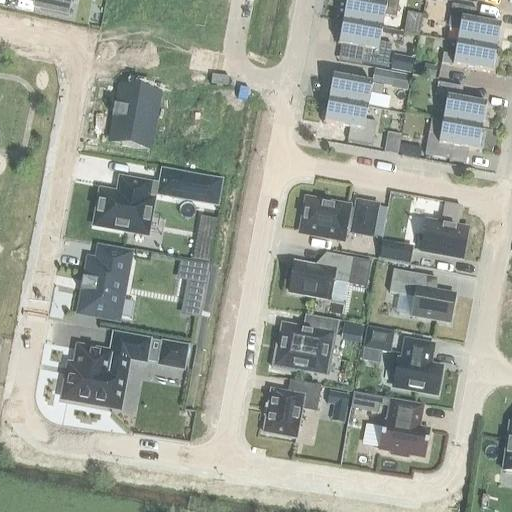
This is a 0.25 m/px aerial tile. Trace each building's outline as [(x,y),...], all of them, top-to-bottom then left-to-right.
[(42,0),(40,12),(68,17),(71,0),(42,0)] [(158,13),(196,20),(199,8),(200,8),(201,0),(149,0),(144,27),(155,29),(158,13)] [(343,17),(342,23),(381,30),(384,17),(395,19),(398,0),(372,0),(372,4),(348,0),(344,0),(342,16),(343,17)] [(458,31),(456,44),(495,51),(496,44),(497,45),(501,27),(474,23),(476,11),(451,6),(449,19),(447,28),(458,31)] [(336,46),(363,51),(361,63),(386,68),(390,45),(379,43),(381,30),(342,23),(340,29),(339,29),(336,46)] [(495,51),(456,44),(453,57),(442,55),(440,65),(492,74),(495,57),(494,57),(495,51)] [(329,95),(327,102),(367,109),(369,95),(381,97),(382,87),(357,83),(328,77),(325,95),(329,95)] [(446,100),(441,122),(481,129),(482,123),(483,123),(486,106),(460,101),(462,89),(437,84),(434,98),(446,100)] [(114,118),(114,119),(119,120),(114,144),(152,150),(161,97),(124,90),(121,109),(116,108),(115,109),(116,109),(115,118),(114,118)] [(367,109),(327,102),(326,108),(325,108),(322,125),(348,130),(346,142),(371,146),(375,124),(365,122),(367,109)] [(481,129),(441,122),(439,136),(428,134),(424,156),(449,161),(451,149),(478,153),(481,136),(480,136),(481,129)] [(419,158),(420,147),(408,146),(409,135),(384,133),(382,154),(419,158)] [(161,177),(157,197),(216,207),(220,183),(161,172),(161,177)] [(101,196),(95,227),(144,237),(150,205),(145,204),(148,189),(120,183),(117,199),(101,196)] [(305,203),(299,232),(315,235),(315,237),(342,242),(345,223),(353,224),(351,234),(370,237),(376,208),(357,204),(355,211),(348,210),(348,209),(321,204),(321,206),(305,203)] [(444,206),(441,226),(455,229),(459,209),(444,206)] [(421,253),(460,260),(466,231),(455,229),(441,226),(426,223),(421,253)] [(380,239),(395,242),(397,231),(382,228),(380,239)] [(408,264),(411,249),(382,244),(379,259),(408,264)] [(83,293),(79,314),(116,321),(128,256),(99,251),(96,263),(88,262),(85,281),(81,280),(81,281),(85,282),(83,292),(79,291),(79,292),(83,293)] [(293,266),(288,293),(328,301),(331,287),(336,284),(347,286),(365,289),(370,264),(352,260),(325,255),(322,271),(311,269),(293,266)] [(410,318),(448,325),(454,296),(421,290),(424,278),(392,272),(388,294),(414,299),(410,318)] [(190,290),(186,314),(198,316),(202,292),(190,290)] [(274,351),(271,369),(294,374),(295,370),(323,375),(330,338),(335,339),(338,323),(304,317),(301,331),(282,327),(277,351),(274,351)] [(361,362),(379,364),(381,351),(387,352),(389,337),(364,334),(361,362)] [(67,378),(63,399),(112,408),(116,409),(117,409),(117,408),(123,378),(126,360),(144,363),(148,341),(113,335),(109,356),(78,350),(75,369),(70,368),(69,368),(69,369),(67,378)] [(440,370),(428,368),(432,347),(404,342),(400,362),(398,362),(393,389),(435,396),(440,370)] [(158,365),(158,366),(159,366),(180,370),(182,370),(183,364),(186,348),(162,344),(159,359),(158,365)] [(265,417),(262,434),(295,440),(301,408),(315,410),(314,414),(315,414),(320,388),(288,382),(288,383),(292,384),(290,396),(270,392),(267,408),(265,407),(264,417),(265,417)] [(423,459),(428,432),(417,430),(421,409),(390,403),(386,424),(382,423),(377,451),(392,453),(392,456),(406,458),(407,456),(423,459)]
